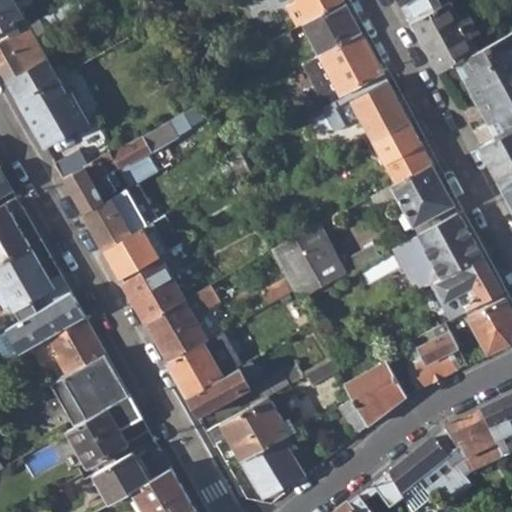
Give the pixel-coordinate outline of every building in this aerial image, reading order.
[(0,0),(0,25),(23,13),(15,0),(0,0)] [(79,0),(68,0),(38,17),(44,27),(83,6),(79,0)] [(290,0),(288,2),(300,22),(324,9),(340,0),(290,0)] [(451,0),(400,0),(412,21),(452,0),(451,0)] [(456,60),(477,49),(467,32),(476,27),(475,24),(470,16),(462,21),(452,0),(412,21),(438,70),(456,60)] [(300,35),(316,26),(329,19),(342,41),(362,30),(347,1),(326,13),(324,9),(300,22),(294,25),(300,35)] [(316,26),(329,48),(342,41),(329,19),(316,26)] [(0,38),(0,66),(19,99),(58,77),(59,76),(29,22),(0,38)] [(324,100),(342,91),(383,69),(362,30),(342,41),(329,48),(304,62),(324,100)] [(488,119),(496,135),(511,127),(511,30),(477,49),(456,60),(465,77),(468,76),(491,117),(488,119)] [(67,91),(58,77),(19,99),(44,143),(87,118),(71,89),(67,91)] [(363,115),(374,137),(410,119),(389,80),(340,106),(349,122),(363,115)] [(345,97),(342,91),(324,100),(328,105),(345,97)] [(111,152),(119,167),(178,133),(170,119),(111,152)] [(374,137),(398,181),(434,162),(410,119),(374,137)] [(478,144),(498,181),(511,174),(511,127),(496,135),(478,144)] [(54,162),(63,176),(88,162),(80,147),(54,162)] [(83,211),(106,199),(103,193),(115,186),(98,156),(88,162),(63,176),(83,211)] [(394,183),(420,231),(460,210),(434,162),(398,181),(394,183)] [(0,192),(12,186),(1,167),(0,167),(0,192)] [(511,174),(498,181),(511,207),(511,174)] [(145,225),(147,223),(126,187),(106,199),(83,211),(103,247),(141,227),(145,225)] [(437,262),(444,275),(483,254),(460,210),(420,231),(437,262)] [(0,260),(31,243),(13,213),(0,220),(0,260)] [(276,245),(302,294),(346,271),(319,222),(276,245)] [(103,247),(120,276),(161,254),(145,225),(141,227),(103,247)] [(437,262),(420,231),(405,239),(430,284),(434,281),(444,275),(437,262)] [(31,243),(0,260),(0,285),(2,284),(22,318),(61,296),(31,243)] [(466,289),(476,306),(504,292),(483,254),(444,275),(434,281),(445,301),(466,289)] [(145,320),(186,298),(164,260),(123,282),(145,320)] [(227,276),(201,290),(207,303),(234,288),(227,276)] [(0,330),(0,349),(6,361),(20,353),(48,337),(85,315),(71,290),(61,296),(22,318),(0,330)] [(223,330),(207,303),(201,290),(186,298),(145,320),(168,361),(218,333),(223,330)] [(467,311),(488,351),(511,340),(511,335),(511,307),(504,292),(476,306),(467,311)] [(85,315),(48,337),(59,355),(55,357),(67,376),(76,370),(107,353),(85,315)] [(394,369),(409,395),(420,387),(468,362),(448,320),(407,342),(409,346),(416,343),(422,353),(394,369)] [(326,341),(335,362),(352,354),(340,332),(326,341)] [(237,367),(218,333),(168,361),(187,394),(237,367)] [(131,395),(107,353),(76,370),(67,376),(52,385),(75,425),(108,407),(109,407),(131,395)] [(187,394),(199,414),(251,387),(248,379),(258,373),(251,359),(237,367),(187,394)] [(355,398),(370,425),(409,395),(394,369),(389,360),(347,385),(355,398)] [(256,385),(263,396),(268,394),(290,381),(284,370),(256,385)] [(234,412),(220,420),(242,460),(284,437),(289,434),(291,433),(268,394),(263,396),(234,412)] [(89,465),(151,431),(131,395),(109,407),(108,407),(75,425),(68,429),(89,465)] [(511,395),(499,402),(510,424),(511,423),(511,395)] [(340,406),(357,435),(370,425),(355,398),(340,406)] [(480,411),(496,444),(511,435),(511,429),(510,424),(499,402),(480,411)] [(220,420),(234,412),(231,407),(203,422),(206,428),(220,420)] [(461,455),(470,472),(502,457),(496,444),(480,411),(446,427),(459,452),(461,455)] [(294,443),(289,434),(284,437),(242,460),(262,495),(303,471),(289,447),(294,443)] [(511,451),(511,435),(496,444),(502,457),(511,451)] [(434,437),(389,473),(401,494),(411,511),(438,491),(448,494),(453,500),(471,487),(463,477),(470,472),(461,455),(459,452),(452,449),(446,453),(434,437)] [(135,491),(152,481),(134,452),(93,475),(111,504),(135,491)] [(152,481),(135,491),(145,509),(146,511),(189,511),(196,509),(173,469),(152,481)] [(26,511),(91,511),(92,511),(76,484),(26,511)] [(364,511),(355,500),(339,511),(364,511)]
